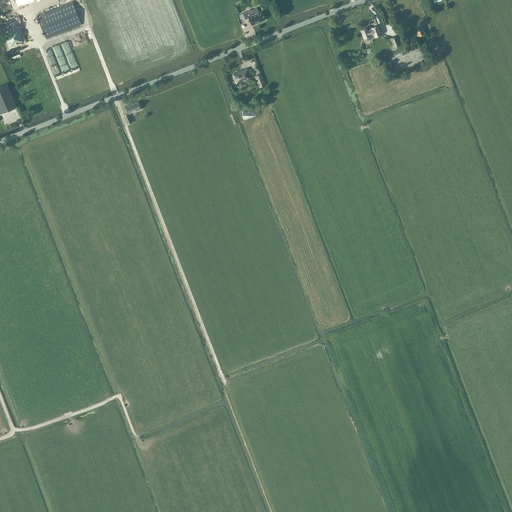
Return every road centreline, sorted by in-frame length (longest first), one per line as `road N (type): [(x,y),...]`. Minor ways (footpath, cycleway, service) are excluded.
road 1 (track): [(274,511),(119,108)]
road 2 (tertiary): [(0,142),(365,0)]
